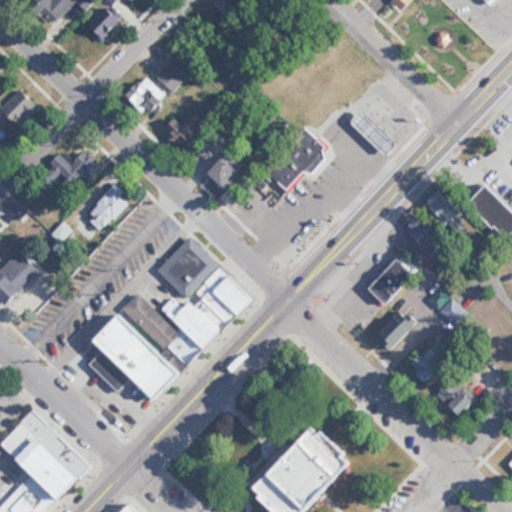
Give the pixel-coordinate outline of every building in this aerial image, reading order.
[(58,21),(77,0),(86,0),(91,4),(94,0),(47,0),(42,6),(58,21)] [(227,0),(219,7),(232,24),(250,9),(244,1),(245,0),(227,0)] [(103,38),(125,23),(113,5),(91,21),(103,38)] [(160,76),(176,91),(195,72),(180,56),(160,76)] [(151,114),(166,93),(143,77),(128,99),(151,114)] [(199,103),(181,122),(177,118),(164,132),(183,150),(217,114),(221,116),(235,101),(224,90),(206,109),(199,103)] [(26,92),(7,110),(19,122),(37,104),(26,92)] [(354,121),(366,109),(399,141),(387,153),(354,121)] [(288,193),(330,148),(310,130),(268,174),(288,193)] [(51,163),(75,187),(98,164),(85,150),(71,163),(61,153),(51,163)] [(208,176),(227,191),(246,166),(227,151),(208,176)] [(134,199),(117,183),(89,214),(106,230),(134,199)] [(511,206),(490,184),(471,202),(508,241),(511,237),(511,206)] [(428,203),(451,226),(463,213),(441,191),(428,203)] [(447,239),(424,213),(408,228),(431,253),(447,239)] [(259,299),(192,236),(159,271),(189,298),(183,304),(174,297),(160,312),(140,293),(96,340),(106,349),(92,364),(122,392),(135,378),(161,403),(259,299)] [(42,269),(18,249),(0,271),(0,296),(12,306),(42,269)] [(388,304),(421,271),(403,254),(371,286),(388,304)] [(443,306),(450,297),(440,289),(433,299),(443,306)] [(396,348),(419,325),(402,308),(379,331),(396,348)] [(414,365),(428,379),(455,353),(440,339),(414,365)] [(438,391),(461,415),(477,401),(454,376),(438,391)] [(35,410),(3,444),(66,503),(88,479),(85,476),(95,466),(35,410)] [(315,425),(325,435),(330,430),(354,453),(349,458),(356,464),(309,511),(275,511),(252,490),(315,425)] [(50,511),(59,502),(32,476),(0,510),(0,511),(50,511)]
